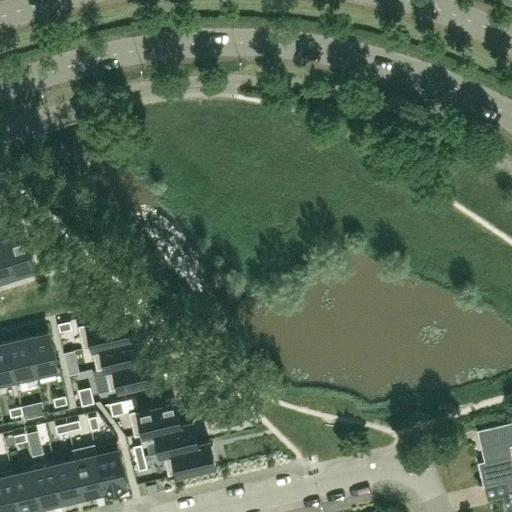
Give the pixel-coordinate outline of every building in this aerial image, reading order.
[(23,230),(2,236),(13,273),(34,266),(23,230)] [(2,236),(0,236),(0,276),(13,273),(2,236)] [(124,312),(87,321),(93,345),(101,343),(100,342),(130,335),(130,334),(124,312)] [(73,317),(61,320),(63,328),(75,325),(73,317)] [(49,329),(27,334),(35,371),(57,366),(49,329)] [(130,335),(100,342),(101,343),(106,365),(114,363),(113,362),(143,356),(143,355),(137,332),(130,334),(130,335)] [(27,334),(6,339),(14,376),(35,371),(27,334)] [(6,339),(0,340),(0,379),(14,376),(6,339)] [(143,356),(113,362),(114,363),(119,386),(156,377),(150,353),(143,355),(143,356)] [(91,393),(79,396),(81,404),(93,401),(91,393)] [(66,394),(54,397),(56,405),(68,402),(66,394)] [(121,399),(110,401),(112,409),(123,406),(121,399)] [(175,399),(138,408),(144,432),(155,429),(155,428),(181,422),(180,421),(175,399)] [(33,415),(30,402),(21,404),(24,417),(33,415)] [(21,405),(10,408),(11,415),(23,413),(21,405)] [(96,413),(88,415),(91,427),(99,425),(96,413)] [(79,417),(67,420),(69,428),(80,425),(79,417)] [(181,422),(155,428),(155,429),(161,451),(172,448),(172,447),(198,441),(197,440),(192,418),(180,421),(181,422)] [(67,420),(55,423),(57,431),(69,428),(67,420)] [(511,456),(509,444),(511,443),(511,420),(477,429),(477,430),(478,430),(485,458),(478,460),(483,485),(506,480),(506,479),(511,477),(511,456)] [(26,430),(29,440),(40,437),(37,428),(26,430)] [(25,430),(13,433),(15,440),(27,438),(25,430)] [(198,441),(172,447),(172,448),(178,470),(215,462),(209,438),(197,440),(198,441)] [(140,442),(133,444),(135,456),(143,454),(140,442)] [(118,445),(96,451),(105,488),(127,483),(118,445)] [(96,451),(75,456),(84,493),(105,488),(96,451)] [(143,454),(135,456),(138,468),(146,466),(143,454)] [(75,456),(54,461),(63,498),(84,493),(75,456)] [(54,461),(33,465),(42,503),(63,498),(54,461)] [(33,465),(12,470),(21,508),(42,503),(33,465)] [(12,470),(0,473),(0,511),(21,508),(12,470)]
